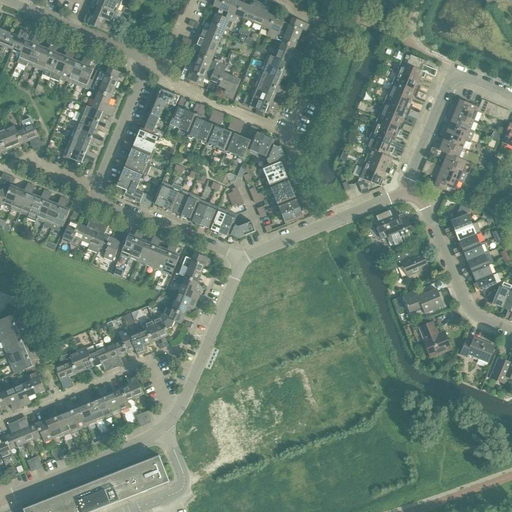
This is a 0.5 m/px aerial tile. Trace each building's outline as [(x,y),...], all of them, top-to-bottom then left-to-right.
[(118,11),(120,5),(108,0),(100,0),(97,6),(120,16),(122,12),(118,11)] [(226,18),(233,0),(215,0),(213,6),(219,9),(217,15),(226,18)] [(239,10),(242,3),(234,0),(233,0),(226,18),(235,22),(237,17),(243,19),(242,21),(243,21),(244,20),(245,20),(247,13),(239,10)] [(253,23),(261,4),(252,0),(250,7),(242,3),(239,10),(247,13),(245,20),(244,20),(243,21),(244,22),(245,20),(253,23)] [(275,17),(267,14),(270,8),(261,4),(253,23),(261,26),(260,28),(261,29),(262,27),(264,20),(273,24),(275,17)] [(120,16),(97,6),(93,16),(112,24),(115,18),(119,20),(120,16)] [(231,32),(235,22),(226,18),(217,15),(216,14),(212,23),(218,26),(215,34),(221,37),(221,36),(223,37),(224,36),(222,35),(225,29),(231,32)] [(110,29),(112,24),(93,16),(89,26),(94,28),(112,35),(114,31),(110,29)] [(280,31),(283,22),(284,21),(275,17),(273,24),(264,20),(262,27),(261,29),(262,29),(263,27),(269,30),(267,36),(276,40),(280,31)] [(305,33),(308,25),(292,18),(289,25),(283,22),(280,31),(298,39),(302,31),(305,33)] [(218,26),(212,23),(209,31),(202,28),(199,37),(218,45),(221,37),(223,38),(223,37),(221,36),(221,37),(215,34),(218,26)] [(15,44),(7,40),(10,34),(1,30),(0,33),(0,51),(2,53),(5,47),(11,49),(10,51),(11,52),(12,50),(13,50),(15,44)] [(27,41),(30,35),(20,31),(18,37),(10,34),(7,40),(15,44),(13,50),(12,50),(11,52),(13,52),(13,50),(21,54),(27,41)] [(295,47),(298,39),(280,31),(276,40),(282,42),(279,48),(277,47),(277,49),(279,49),(278,50),(285,53),(288,44),(295,47)] [(27,63),(38,37),(35,35),(32,41),(34,42),(34,44),(27,41),(21,54),(18,60),(27,63)] [(36,67),(44,48),(37,45),(38,43),(40,44),(42,38),(38,37),(27,63),(36,67)] [(218,45),(199,37),(195,46),(201,48),(198,56),(204,59),(208,51),(214,53),(214,54),(216,55),(216,54),(215,53),(218,45)] [(44,70),(55,44),(51,42),(49,47),(51,49),(50,50),(44,48),(36,67),(44,70)] [(42,75),(50,78),(52,74),(60,55),(53,52),(54,50),(56,51),(59,45),(55,44),(44,70),(42,75)] [(294,67),(298,57),(291,55),(295,47),(288,44),(285,53),(278,50),(279,49),(277,49),(276,50),(278,50),(275,58),(288,64),(294,67)] [(60,77),(72,50),(68,49),(66,54),(68,56),(67,57),(60,55),(52,74),(60,77)] [(69,81),(77,61),(70,59),(71,57),(73,57),(75,52),(72,50),(60,77),(69,81)] [(217,63),(211,61),(214,55),(215,56),(216,55),(214,54),(214,53),(208,51),(204,59),(198,56),(195,65),(213,72),(217,63)] [(425,67),(427,62),(406,54),(402,63),(425,73),(434,77),(437,71),(425,67)] [(77,84),(88,57),(84,56),(82,61),(84,62),(83,64),(77,61),(69,81),(77,84)] [(288,64),(275,58),(269,56),(265,64),(292,76),(293,72),(288,69),(287,72),(285,71),(288,64)] [(86,88),(94,69),(87,66),(88,64),(90,64),(92,59),(88,57),(77,84),(86,88)] [(231,76),(231,75),(230,74),(230,76),(224,73),(226,67),(217,63),(213,72),(210,81),(209,83),(218,86),(220,80),(229,83),(231,77),(231,76)] [(425,73),(402,63),(398,73),(419,81),(421,77),(423,78),(425,73)] [(292,76),(265,64),(262,73),(281,81),(283,76),(284,74),(285,75),(285,77),(290,79),(292,76)] [(210,81),(213,72),(195,65),(191,72),(188,71),(184,78),(201,85),(204,79),(210,81)] [(122,82),(125,75),(108,68),(106,75),(96,71),(93,79),(115,89),(118,81),(122,82)] [(278,87),(281,81),(262,73),(258,81),(285,92),(287,88),(281,86),(280,88),(278,87)] [(417,85),(419,81),(398,73),(394,82),(418,92),(420,86),(417,85)] [(232,99),(240,80),(232,77),(233,75),(231,75),(231,76),(231,77),(229,83),(220,80),(218,86),(226,89),(223,96),(232,99)] [(111,97),(115,89),(93,79),(89,88),(98,92),(96,98),(94,97),(93,99),(95,99),(95,100),(101,103),(105,94),(111,97)] [(285,92),(258,81),(255,89),(274,97),(277,91),(279,91),(278,94),(283,96),(285,92)] [(418,92),(394,82),(390,91),(411,100),(413,96),(424,101),(427,95),(418,92)] [(169,104),(174,94),(168,92),(159,89),(155,99),(169,104)] [(274,97),(255,89),(251,98),(278,109),(280,105),(274,103),(273,105),(271,104),(274,97)] [(409,104),(411,100),(390,91),(386,101),(410,111),(412,105),(409,104)] [(114,107),(108,105),(111,97),(105,94),(101,103),(95,100),(95,99),(93,99),(93,100),(95,100),(91,108),(104,114),(110,117),(114,107)] [(175,107),(179,96),(174,94),(169,104),(175,107)] [(179,129),(187,111),(181,109),(180,107),(182,106),(185,100),(181,98),(169,127),(173,129),(175,127),(179,129)] [(278,109),(251,98),(248,107),(267,114),(270,107),(272,108),(271,110),(277,113),(278,109)] [(159,118),(163,108),(173,112),(175,107),(169,104),(155,99),(149,114),(159,118)] [(483,113),(488,102),(482,100),(478,108),(460,100),(457,107),(451,105),(448,111),(476,122),(477,121),(474,120),(478,111),(483,113)] [(410,111),(386,101),(382,110),(403,119),(405,115),(408,116),(410,111)] [(489,115),(493,105),(488,102),(483,113),(489,115)] [(188,135),(200,106),(196,104),(193,111),(194,113),(192,114),(187,111),(179,129),(183,131),(184,133),(188,135)] [(197,140),(204,122),(199,120),(199,118),(202,117),(206,107),(200,105),(200,106),(188,135),(186,138),(191,140),(193,138),(197,140)] [(494,118),(499,107),(493,105),(489,115),(494,118)] [(101,121),(104,114),(91,108),(85,106),(82,115),(108,125),(110,122),(104,119),(103,121),(101,121)] [(500,120),(505,109),(499,107),(494,118),(500,120)] [(506,122),(510,112),(505,109),(500,120),(506,122)] [(206,145),(219,113),(213,110),(209,120),(211,123),(209,124),(204,122),(197,140),(201,141),(201,144),(206,145)] [(402,123),(403,119),(382,110),(378,120),(411,133),(413,128),(402,123)] [(476,122),(448,111),(446,117),(452,119),(451,123),(469,130),(473,123),(475,124),(476,122)] [(216,148),(223,130),(218,128),(217,126),(221,125),(225,115),(219,113),(206,145),(210,147),(212,146),(216,148)] [(155,129),(159,118),(149,114),(142,130),(160,137),(162,138),(164,133),(155,129)] [(108,125),(82,115),(78,123),(97,131),(100,124),(102,125),(102,127),(107,129),(108,125)] [(224,153),(238,121),(232,118),(228,128),(230,131),(228,132),(223,130),(216,148),(220,149),(220,152),(224,153)] [(411,133),(378,120),(374,129),(395,138),(397,134),(409,139),(411,133)] [(234,155),(242,138),(237,135),(236,133),(240,133),(244,123),(238,121),(224,153),(229,155),(231,154),(234,155)] [(95,135),(97,131),(78,123),(75,131),(101,142),(103,138),(98,136),(96,138),(95,137),(95,135)] [(473,132),(469,130),(451,123),(449,126),(443,124),(440,130),(465,140),(466,140),(469,141),(473,132)] [(41,143),(33,124),(25,128),(24,126),(23,126),(24,128),(27,134),(19,138),(21,144),(29,141),(33,150),(39,148),(38,145),(41,143)] [(511,150),(511,125),(509,124),(502,143),(511,147),(511,150)] [(24,128),(23,126),(22,127),(23,129),(17,131),(14,125),(5,129),(13,148),(21,144),(19,138),(27,134),(24,128)] [(158,142),(160,137),(142,130),(131,125),(130,129),(136,132),(138,131),(139,133),(136,139),(154,146),(156,142),(158,142)] [(243,161),(246,154),(256,132),(257,129),(251,126),(247,136),(249,139),(247,140),(242,138),(234,155),(239,157),(239,159),(243,161)] [(13,148),(5,129),(0,130),(0,145),(2,145),(5,151),(13,148)] [(394,142),(395,138),(374,129),(370,139),(403,152),(405,147),(394,142)] [(462,149),(465,140),(440,130),(438,135),(444,138),(443,142),(462,149)] [(101,142),(75,131),(71,139),(90,147),(93,141),(95,141),(94,144),(100,146),(101,142)] [(258,154),(266,134),(261,132),(260,134),(256,132),(246,154),(256,158),(258,154)] [(266,158),(272,145),(274,140),(270,138),(270,136),(266,134),(258,154),(266,158)] [(88,154),(90,147),(71,139),(68,148),(95,159),(96,155),(91,153),(89,155),(88,154)] [(153,150),(154,146),(136,139),(134,144),(132,145),(131,143),(125,140),(123,144),(152,156),(154,152),(153,150)] [(403,152),(370,139),(366,148),(371,150),(386,156),(388,157),(389,153),(401,157),(403,152)] [(458,157),(462,149),(443,142),(441,145),(435,143),(433,149),(441,152),(458,159),(461,160),(461,158),(458,157)] [(150,160),(152,156),(123,144),(122,148),(128,151),(130,150),(131,152),(129,157),(146,165),(148,161),(150,160)] [(285,159),(283,152),(280,147),(278,148),(272,145),(266,158),(263,165),(264,167),(280,161),(285,159)] [(85,159),(86,157),(88,158),(88,160),(93,163),(95,159),(68,148),(64,156),(83,164),(85,159)] [(391,158),(388,157),(386,156),(371,150),(367,159),(391,169),(393,164),(390,162),(392,159),(391,158)] [(469,163),(461,160),(458,159),(441,152),(439,158),(445,160),(443,164),(462,172),(465,164),(468,165),(469,163)] [(150,166),(146,165),(129,157),(126,163),(124,164),(124,162),(117,159),(116,163),(144,175),(147,176),(150,166)] [(391,169),(367,159),(363,168),(384,177),(386,173),(388,174),(391,169)] [(286,169),(284,164),(282,165),(280,161),(264,167),(262,168),(266,177),(286,169)] [(466,173),(462,172),(443,164),(442,167),(426,161),(424,167),(458,181),(463,183),(466,173)] [(143,179),(144,175),(116,163),(114,167),(120,170),(122,169),(123,171),(121,176),(131,180),(139,184),(140,179),(143,179)] [(383,180),(384,177),(363,168),(359,167),(359,169),(362,170),(357,182),(361,191),(370,187),(372,183),(378,186),(380,180),(382,180),(383,180)] [(453,194),(458,181),(424,167),(421,172),(437,179),(434,186),(453,194)] [(245,170),(240,168),(237,178),(241,180),(244,174),(246,173),(245,172),(245,171),(245,170)] [(288,179),(286,175),(288,174),(286,169),(266,177),(270,187),(288,179)] [(124,197),(131,180),(121,176),(119,182),(117,183),(116,181),(109,178),(108,182),(117,186),(114,193),(124,197)] [(274,196),(294,188),(292,183),(290,184),(288,179),(270,187),(274,196)] [(154,198),(136,191),(139,184),(131,180),(124,197),(149,208),(154,198)] [(11,208),(19,189),(11,186),(12,183),(9,182),(7,181),(3,189),(0,190),(0,197),(3,205),(11,208)] [(162,210),(172,186),(162,182),(153,204),(158,206),(157,208),(162,210)] [(20,212),(31,185),(27,183),(25,189),(27,190),(26,192),(19,189),(11,208),(20,212)] [(27,218),(36,196),(30,193),(30,192),(33,192),(35,187),(31,185),(20,212),(28,215),(27,218)] [(172,212),(180,194),(170,190),(172,186),(162,210),(167,212),(168,210),(172,212)] [(240,196),(238,189),(235,188),(231,189),(233,192),(227,194),(230,200),(240,196)] [(296,198),(294,194),(296,193),(294,188),(274,196),(278,206),(296,198)] [(35,221),(48,192),(44,190),(42,196),(44,197),(43,199),(36,196),(27,218),(35,221)] [(181,218),(191,194),(181,190),(180,194),(172,212),(177,214),(176,216),(181,218)] [(45,222),(53,203),(48,201),(46,200),(47,198),(49,199),(51,193),(48,192),(35,221),(37,219),(45,222)] [(265,198),(262,192),(257,194),(256,192),(251,195),(254,203),(256,204),(260,202),(259,200),(265,198)] [(191,220),(199,200),(200,198),(191,194),(181,218),(186,220),(186,218),(191,220)] [(243,203),(240,196),(230,200),(232,206),(237,204),(239,206),(242,205),(243,203)] [(53,225),(64,199),(60,197),(58,203),(60,204),(59,206),(53,203),(45,222),(53,225)] [(301,207),(299,202),(297,203),(296,198),(278,206),(282,215),(301,207)] [(62,229),(70,210),(63,207),(63,205),(66,206),(68,200),(64,199),(53,225),(62,229)] [(199,227),(209,203),(199,200),(191,220),(190,221),(195,223),(194,225),(199,227)] [(209,229),(218,207),(209,203),(199,227),(204,229),(204,227),(209,229)] [(472,224),(467,214),(469,209),(460,205),(455,219),(450,221),(453,227),(455,226),(457,230),(472,224)] [(218,235),(226,216),(228,211),(218,207),(209,229),(214,231),(213,233),(218,235)] [(303,217),(301,213),(303,212),(301,207),(282,215),(285,225),(303,217)] [(415,237),(406,216),(399,219),(395,209),(372,219),(381,239),(388,236),(392,246),(415,237)] [(229,235),(236,219),(226,216),(218,235),(223,237),(223,235),(228,237),(229,235)] [(90,244),(98,225),(95,224),(96,221),(90,219),(86,228),(79,225),(76,231),(84,234),(81,241),(80,242),(81,243),(82,241),(90,244)] [(255,232),(251,222),(242,226),(240,221),(236,219),(229,235),(238,239),(255,232)] [(84,234),(76,231),(79,225),(70,221),(62,240),(71,244),(74,238),(80,240),(79,242),(80,242),(81,241),(84,234)] [(112,238),(104,235),(108,226),(102,224),(101,227),(98,225),(90,244),(97,248),(100,241),(109,245),(112,238)] [(476,234),(472,224),(457,230),(459,235),(456,236),(459,241),(476,234)] [(129,257),(141,231),(137,229),(135,234),(137,236),(136,237),(129,234),(121,254),(129,257)] [(138,261),(146,242),(139,239),(140,237),(142,238),(144,232),(141,231),(129,257),(138,261)] [(480,244),(476,234),(459,241),(461,247),(463,246),(465,250),(480,244)] [(146,264),(157,237),(153,236),(151,241),(153,242),(152,244),(146,242),(138,261),(146,264)] [(155,268),(162,248),(156,246),(157,244),(159,244),(161,239),(157,237),(146,264),(155,268)] [(113,261),(121,242),(112,238),(109,245),(100,241),(97,248),(99,248),(98,250),(99,250),(100,249),(106,251),(103,257),(113,261)] [(163,271),(174,244),(170,243),(168,248),(170,249),(169,251),(162,248),(155,268),(163,271)] [(172,274),(180,255),(175,253),(172,252),(173,251),(175,251),(178,246),(174,244),(163,271),(172,274)] [(484,254),(480,244),(465,250),(467,255),(465,256),(467,261),(484,254)] [(428,268),(421,252),(411,256),(404,259),(402,253),(390,257),(395,269),(403,266),(407,277),(428,268)] [(208,268),(211,260),(195,253),(192,260),(183,256),(179,265),(201,274),(204,266),(208,268)] [(488,264),(484,254),(467,261),(469,267),(471,266),(473,270),(488,264)] [(492,274),(488,264),(473,270),(475,275),(473,276),(475,281),(492,274)] [(201,274),(179,265),(175,273),(184,277),(182,283),(180,283),(180,284),(181,284),(181,285),(188,288),(191,280),(198,282),(201,274)] [(497,287),(495,285),(497,284),(492,274),(475,281),(477,287),(480,286),(481,290),(479,291),(479,292),(480,291),(486,298),(497,287)] [(197,301),(201,290),(195,288),(198,282),(191,280),(188,288),(181,285),(181,284),(180,284),(179,285),(181,286),(178,293),(197,301)] [(502,308),(509,291),(499,287),(498,288),(497,287),(486,298),(492,304),(493,302),(498,304),(497,306),(502,308)] [(443,306),(441,300),(437,289),(424,294),(422,288),(403,296),(409,312),(422,307),(424,314),(443,306)] [(511,309),(511,292),(509,291),(502,308),(507,311),(508,308),(511,309)] [(193,310),(197,301),(178,293),(174,301),(173,300),(172,302),(174,302),(181,304),(177,313),(184,316),(187,308),(193,310)] [(174,302),(172,302),(172,303),(174,303),(171,310),(165,307),(161,316),(174,322),(180,324),(184,316),(177,313),(181,304),(174,302)] [(0,330),(25,321),(23,317),(16,320),(14,315),(0,320),(0,330)] [(172,327),(174,322),(161,316),(154,319),(153,317),(151,318),(152,320),(160,339),(169,335),(167,329),(172,327)] [(451,349),(444,332),(438,335),(432,322),(432,323),(429,316),(410,324),(413,331),(420,329),(424,340),(423,341),(430,357),(439,354),(451,349)] [(152,320),(144,323),(146,330),(140,332),(139,330),(138,331),(139,333),(138,333),(141,339),(149,336),(152,342),(160,339),(152,320)] [(21,332),(19,327),(26,324),(25,321),(0,330),(0,336),(1,340),(21,332)] [(130,336),(131,336),(128,330),(119,334),(121,340),(115,342),(114,341),(113,341),(114,343),(113,343),(116,350),(124,346),(127,353),(135,349),(130,336)] [(144,346),(152,342),(149,336),(141,339),(138,333),(139,333),(138,331),(137,331),(138,333),(131,336),(130,336),(135,349),(137,356),(147,352),(144,346)] [(5,348),(32,337),(30,333),(22,337),(21,332),(1,340),(5,348)] [(8,357),(27,349),(26,344),(33,341),(32,337),(5,348),(8,357)] [(119,356),(127,353),(124,346),(116,350),(113,343),(114,343),(113,341),(112,342),(113,343),(105,347),(113,366),(116,364),(117,367),(123,365),(119,356)] [(488,361),(494,348),(484,344),(484,345),(473,341),(471,344),(466,341),(460,355),(466,358),(468,355),(472,356),(472,357),(478,360),(479,359),(480,357),(488,360),(488,361)] [(96,350),(95,349),(94,349),(95,351),(89,353),(86,347),(77,351),(85,370),(93,367),(91,360),(99,357),(96,350)] [(113,366),(105,347),(97,350),(96,348),(95,349),(96,350),(99,357),(91,360),(93,367),(101,363),(105,373),(111,370),(109,367),(113,366)] [(12,365),(39,354),(37,350),(29,353),(27,349),(8,357),(12,365)] [(85,370),(77,351),(68,355),(71,361),(65,363),(64,361),(63,362),(64,364),(63,364),(66,370),(74,367),(77,373),(85,370)] [(35,366),(32,361),(35,360),(40,358),(39,354),(12,365),(15,374),(25,370),(35,366)] [(511,379),(511,354),(508,362),(505,361),(498,358),(490,378),(504,384),(507,377),(511,379)] [(69,377),(77,373),(74,367),(66,370),(63,364),(64,364),(63,362),(62,362),(63,364),(54,368),(62,387),(66,385),(67,388),(73,386),(69,377)] [(45,390),(35,368),(35,366),(25,370),(30,381),(24,384),(23,382),(22,382),(23,384),(22,384),(25,391),(33,387),(36,394),(45,390)] [(143,395),(136,375),(126,379),(129,385),(121,389),(124,395),(132,392),(135,398),(134,398),(135,400),(136,400),(135,398),(143,395)] [(28,397),(35,394),(36,394),(33,387),(25,391),(22,384),(23,384),(22,382),(21,383),(22,385),(14,388),(22,407),(31,403),(28,397)] [(121,411),(113,392),(108,394),(104,386),(101,388),(112,415),(121,411)] [(22,407),(14,388),(6,391),(5,389),(4,390),(5,391),(8,398),(0,400),(0,401),(3,408),(10,404),(13,411),(22,407)] [(112,415),(101,388),(97,390),(100,397),(96,399),(103,418),(112,415)] [(127,401),(133,399),(133,401),(135,400),(134,398),(135,398),(132,392),(124,395),(121,389),(113,392),(121,411),(129,408),(127,401)] [(5,391),(4,390),(3,390),(4,392),(0,393),(0,408),(3,408),(0,401),(0,400),(8,398),(5,391)] [(103,418),(96,399),(91,401),(88,393),(84,395),(95,422),(103,418)] [(95,422),(84,395),(80,396),(83,402),(83,404),(79,406),(87,425),(95,422)] [(87,425),(79,406),(74,408),(71,400),(67,402),(78,428),(87,425)] [(78,428),(67,402),(64,403),(66,409),(67,411),(62,413),(70,432),(78,428)] [(70,432),(62,413),(58,415),(55,407),(51,409),(62,435),(70,432)] [(62,435),(51,409),(47,410),(50,418),(45,420),(53,439),(62,435)] [(151,423),(147,412),(141,414),(146,425),(151,423)] [(146,425),(141,414),(136,416),(140,427),(146,425)] [(40,430),(37,423),(29,426),(25,417),(19,420),(21,423),(18,424),(26,443),(33,440),(34,442),(35,441),(35,439),(34,440),(31,433),(40,430)] [(53,439),(45,420),(37,423),(40,430),(31,433),(34,440),(35,439),(35,441),(36,441),(36,439),(42,436),(44,443),(53,439)] [(26,443),(18,424),(15,425),(13,422),(8,425),(11,434),(4,437),(6,443),(15,440),(17,446),(17,447),(17,449),(18,448),(18,446),(26,443)] [(9,450),(15,447),(16,449),(17,449),(17,447),(17,446),(15,440),(6,443),(4,437),(0,438),(0,453),(3,460),(12,456),(9,450)] [(62,460),(57,449),(51,451),(56,462),(62,460)] [(94,511),(147,491),(170,482),(159,456),(157,452),(22,505),(24,509),(23,510),(24,511),(94,511)] [(42,468),(38,457),(32,459),(37,470),(42,468)] [(37,470),(32,459),(27,461),(31,472),(37,470)] [(17,478),(12,467),(7,469),(11,481),(17,478)]
